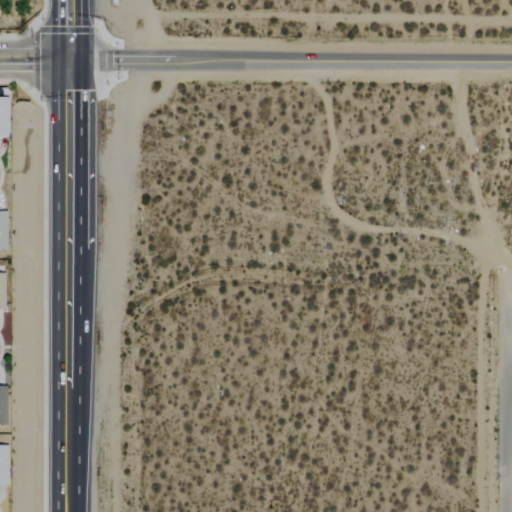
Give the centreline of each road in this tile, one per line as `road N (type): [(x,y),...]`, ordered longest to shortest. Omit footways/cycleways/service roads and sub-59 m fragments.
road 1 (trunk): [(59,57),(58,511)]
road 2 (tertiary): [(59,57),(511,60)]
road 3 (residential): [(509,275),(509,511)]
road 4 (track): [(509,275),(477,192),(460,113),(459,60)]
road 5 (trunk): [(79,246),(77,57)]
road 6 (trunk): [(78,395),(79,246)]
